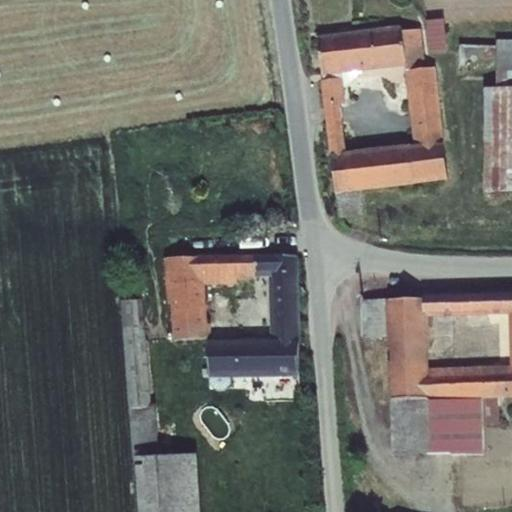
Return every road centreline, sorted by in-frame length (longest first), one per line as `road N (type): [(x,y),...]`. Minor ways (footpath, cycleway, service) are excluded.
road 1 (residential): [(316,256),(279,0)]
road 2 (unclassified): [(333,511),(316,256)]
road 3 (residential): [(511,266),(316,256)]
